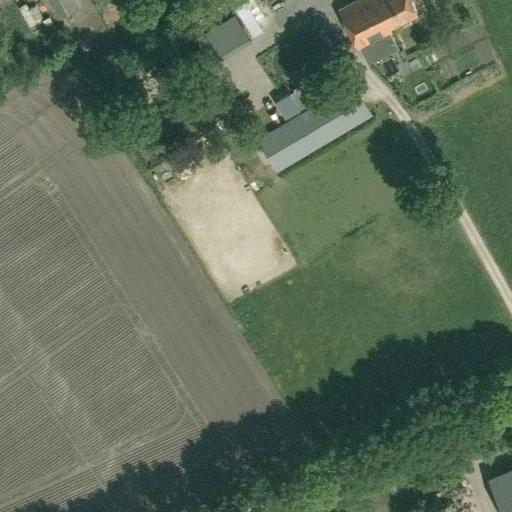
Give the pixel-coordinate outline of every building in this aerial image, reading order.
[(278,30),(261,0),(252,0),(244,4),(263,38),(278,30)] [(269,21),(284,56),(327,38),(310,0),(292,0),(296,10),(269,21)] [(417,11),(411,0),(354,0),(338,8),(357,47),(391,29),(389,25),(417,11)] [(292,78),(336,59),(328,39),(284,58),(292,78)] [(277,169),(371,114),(353,83),(259,138),(277,169)] [(227,111),(243,98),(232,84),(216,96),(227,111)] [(511,467),(496,475),(511,510),(511,467)]
